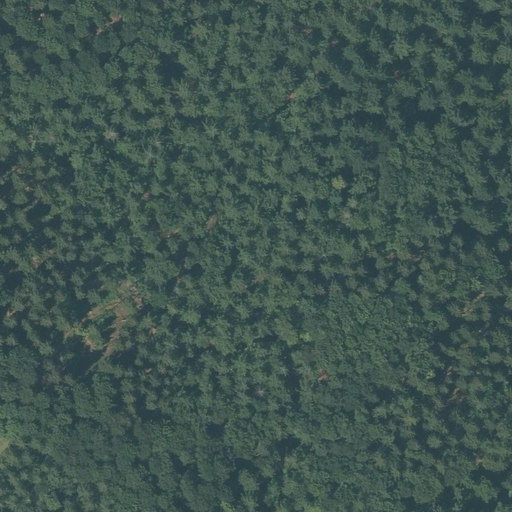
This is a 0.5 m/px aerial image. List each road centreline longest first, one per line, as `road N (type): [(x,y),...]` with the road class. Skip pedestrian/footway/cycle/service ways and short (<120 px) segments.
road 1 (track): [(258,511),(162,350),(149,345),(110,352),(8,433)]
road 2 (track): [(162,350),(0,72)]
